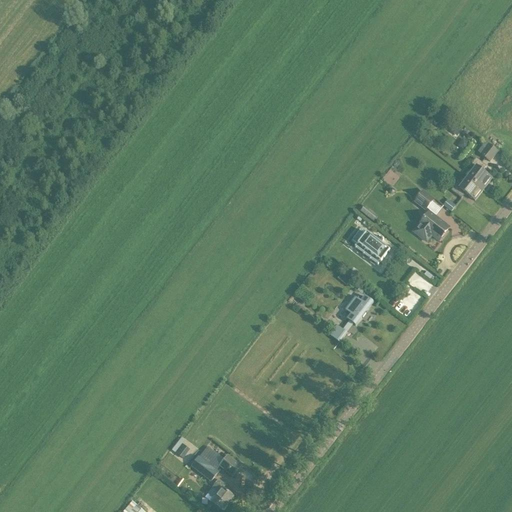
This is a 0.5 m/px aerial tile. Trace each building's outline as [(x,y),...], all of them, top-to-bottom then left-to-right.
[(480,154),(490,162),(498,152),(488,145),(480,154)] [(473,170),(467,178),(483,190),(492,179),(482,171),(486,167),(476,158),(469,166),(473,170)] [(474,201),(483,190),(467,178),(462,185),(458,182),(451,191),(461,198),(465,194),(474,201)] [(415,202),(426,210),(434,200),(423,192),(415,202)] [(455,207),(447,201),(443,206),(451,212),(455,207)] [(364,208),(360,213),(366,218),(370,212),(364,208)] [(419,226),(414,232),(419,236),(426,242),(432,235),(439,241),(449,228),(429,213),(419,226)] [(390,251),(381,244),(383,240),(378,236),(375,240),(366,233),(358,244),(381,262),(390,251)] [(354,297),(344,310),(351,315),(347,320),(355,326),(362,318),(363,318),(366,314),(365,314),(373,303),(365,297),(361,302),(354,297)] [(340,344),(347,334),(336,325),(329,335),(340,344)] [(172,451),(174,453),(183,459),(190,450),(182,444),(185,440),(182,438),(172,451)] [(228,457),(220,466),(233,476),(240,467),(228,457)] [(211,482),(218,473),(199,458),(191,467),(211,482)] [(205,498),(212,503),(222,511),(233,497),(223,489),(225,486),(218,481),(212,488),(212,489),(205,498)] [(144,511),(132,502),(123,511),(144,511)]
